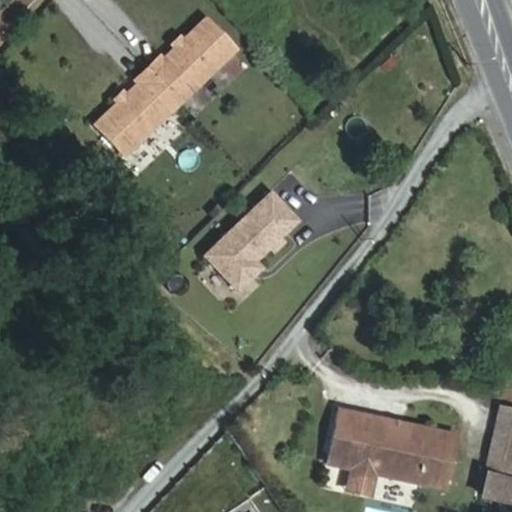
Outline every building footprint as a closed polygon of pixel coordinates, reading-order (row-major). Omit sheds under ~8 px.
[(157,56),(145,68),(178,102),(233,49),(204,18),(161,60),(157,56)] [(123,155),(178,102),(145,68),(135,77),(139,81),(93,124),(123,155)] [(277,237),(295,221),(269,193),(203,255),(236,290),(253,274),(246,267),(253,261),(268,247),(277,237)] [(272,251),(281,242),(277,237),(268,247),(272,251)] [(253,274),(260,268),(253,261),(246,267),(253,274)] [(443,484),(452,442),(427,437),(430,427),(402,421),(400,428),(386,425),(388,418),(338,407),(326,464),(418,483),(419,479),(443,484)] [(511,440),(511,410),(499,407),(493,436),(511,440)] [(400,428),(402,421),(388,418),(386,425),(400,428)] [(452,442),(454,432),(430,427),(427,437),(452,442)] [(510,472),(511,464),(511,440),(493,436),(486,466),(510,472)] [(336,491),(342,473),(329,469),(323,486),(336,491)] [(508,501),(511,481),(484,475),(480,495),(508,501)] [(442,489),(443,484),(419,479),(418,483),(442,489)]
